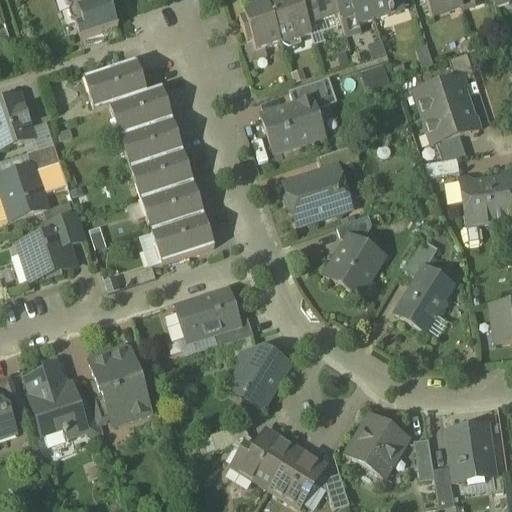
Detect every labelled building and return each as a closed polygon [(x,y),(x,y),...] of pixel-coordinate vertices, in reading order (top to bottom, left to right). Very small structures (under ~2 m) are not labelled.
[(65,0),(79,44),(117,31),(106,0),(65,0)] [(254,8),(250,0),(235,0),(254,57),(280,48),(265,5),(254,8)] [(279,0),(265,5),(280,48),(310,38),(307,29),(297,0),(279,0)] [(297,0),(307,29),(337,18),(331,0),(297,0)] [(331,0),(337,18),(344,41),(356,29),(374,23),(366,0),(331,0)] [(397,0),(366,0),(374,23),(392,17),(389,7),(399,4),(397,0)] [(423,0),(431,22),(433,21),(431,17),(449,11),(448,6),(457,3),(460,12),(461,12),(458,3),(457,0),(423,0)] [(466,59),(448,65),(454,83),(461,81),(462,85),(474,82),(466,59)] [(135,66),(82,84),(93,117),(108,112),(146,99),(146,98),(135,66)] [(368,92),(390,84),(384,68),(362,76),(368,92)] [(454,83),(419,95),(423,106),(417,107),(422,123),(470,108),(462,85),(461,81),(454,83)] [(329,83),(288,96),(293,109),(311,103),(313,107),(334,99),(329,83)] [(146,99),(108,112),(119,144),(171,126),(161,93),(146,98),(146,99)] [(19,99),(0,105),(0,155),(34,144),(19,99)] [(293,109),(260,120),(273,158),(324,141),(313,107),(311,103),(293,109)] [(470,108),(422,123),(428,139),(433,137),(436,146),(435,147),(436,148),(459,141),(478,134),(470,108)] [(171,126),(119,144),(129,175),(181,158),(171,126)] [(459,141),(436,148),(442,166),(456,164),(466,162),(459,141)] [(53,150),(27,159),(31,171),(33,170),(34,175),(59,167),(53,150)] [(354,150),(316,163),(320,177),(336,172),(336,173),(359,165),(354,150)] [(181,158),(129,175),(140,207),(192,190),(181,158)] [(442,166),(423,169),(427,182),(458,178),(456,164),(442,166)] [(31,171),(0,180),(0,194),(11,227),(47,215),(34,175),(33,170),(31,171)] [(320,177),(283,189),(286,198),(284,203),(287,213),(292,215),(297,232),(340,218),(335,202),(345,199),(336,173),(336,172),(320,177)] [(502,177),(497,185),(485,186),(491,228),(511,225),(511,186),(510,176),(502,177)] [(473,188),(466,182),(458,184),(465,232),(479,230),(491,228),(485,186),(473,188)] [(192,190),(140,207),(151,240),(203,223),(192,190)] [(76,219),(45,229),(49,240),(79,231),(76,219)] [(368,221),(336,232),(340,244),(345,247),(349,241),(361,249),(371,232),(368,221)] [(203,223),(151,240),(161,270),(214,253),(203,223)] [(465,232),(462,233),(465,247),(469,250),(478,249),(481,245),(479,230),(465,232)] [(49,240),(18,250),(30,287),(75,272),(68,251),(85,246),(79,231),(49,240)] [(361,249),(349,241),(345,247),(324,281),(358,302),(382,263),(361,249)] [(421,245),(403,276),(417,284),(423,273),(425,274),(437,254),(421,245)] [(417,284),(395,319),(424,337),(435,320),(440,319),(444,312),(443,307),(452,291),(425,274),(423,273),(417,284)] [(227,295),(174,312),(187,349),(214,340),(240,332),(238,327),(227,295)] [(511,306),(490,310),(496,349),(511,346),(511,306)] [(240,332),(214,340),(217,352),(251,341),(252,340),(247,324),(238,327),(240,332)] [(217,352),(216,352),(220,365),(239,361),(255,357),(257,356),(251,341),(217,352)] [(141,351),(129,355),(137,378),(148,375),(141,351)] [(119,354),(117,360),(101,365),(96,362),(91,363),(89,369),(99,399),(102,401),(109,423),(126,417),(129,425),(150,419),(137,378),(129,355),(123,352),(119,354)] [(263,359),(256,361),(255,357),(239,361),(241,367),(239,368),(243,380),(236,391),(245,396),(243,399),(244,400),(242,404),(254,412),(264,410),(284,377),(279,374),(284,366),(276,362),(274,365),(263,359)] [(57,368),(42,372),(44,378),(24,385),(42,438),(58,433),(71,443),(86,439),(76,407),(69,389),(65,390),(57,368)] [(19,412),(10,383),(0,386),(0,392),(8,416),(19,412)] [(0,445),(16,440),(8,416),(0,392),(0,445)] [(102,401),(99,399),(87,403),(97,432),(106,429),(109,423),(102,401)] [(99,441),(87,403),(76,407),(86,439),(92,444),(99,441)] [(408,443),(370,421),(346,461),(383,484),(408,443)] [(244,430),(210,441),(215,457),(249,446),(244,430)] [(486,430),(447,436),(452,471),(455,487),(494,481),(486,430)] [(293,454),(264,436),(252,455),(244,450),(233,468),(241,473),(241,474),(255,482),(270,491),(293,454)] [(428,445),(413,447),(419,486),(434,484),(432,475),(428,445)] [(299,511),(324,472),(293,454),(270,491),(268,495),(296,511),(299,511)] [(241,473),(233,468),(226,479),(227,483),(241,492),(250,490),(255,482),(241,474),(241,473)] [(452,471),(432,475),(434,484),(437,511),(454,511),(451,488),(455,487),(452,471)] [(324,480),(331,511),(348,508),(341,476),(324,480)]
